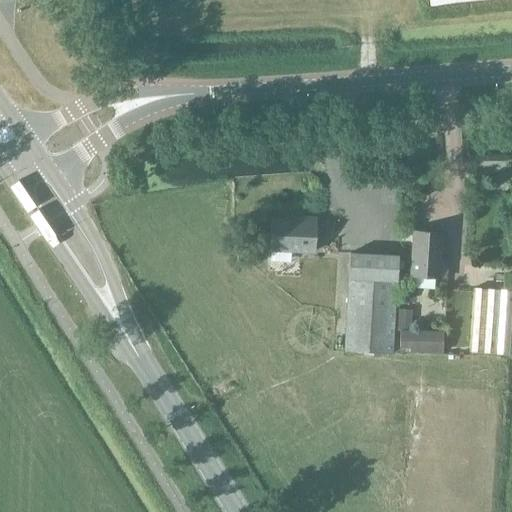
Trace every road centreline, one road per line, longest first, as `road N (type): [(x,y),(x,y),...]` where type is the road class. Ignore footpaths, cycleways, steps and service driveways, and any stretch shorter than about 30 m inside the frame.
road 1 (tertiary): [(139,102),(511,71)]
road 2 (tertiary): [(239,511),(126,330)]
road 3 (tertiary): [(12,176),(90,293),(126,330)]
road 4 (tertiary): [(126,330),(97,245),(51,173)]
road 5 (tertiary): [(139,102),(103,100),(30,142)]
